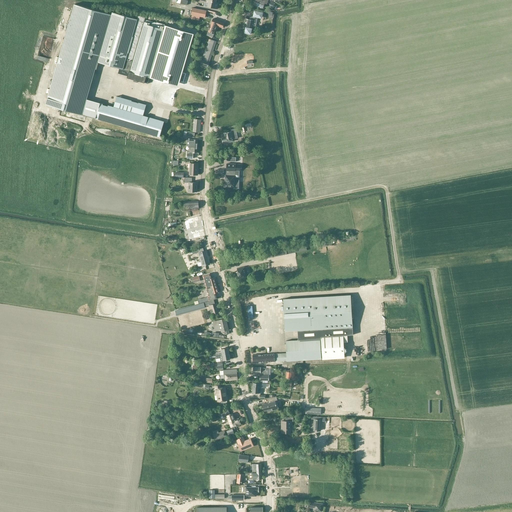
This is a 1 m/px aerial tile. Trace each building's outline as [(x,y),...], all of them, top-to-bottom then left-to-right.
[(219,3),(216,2),(208,0),(200,0),(200,1),(208,3),(208,6),(218,8),(219,3)] [(267,4),(268,0),(255,0),(254,4),(263,8),(265,3),(267,4)] [(111,14),(74,4),(47,103),(95,119),(100,101),(87,97),(97,62),(130,71),(129,72),(150,78),(151,74),(166,78),(165,80),(162,91),(155,88),(153,93),(161,95),(160,101),(165,102),(168,92),(170,92),(169,95),(176,97),(177,94),(176,93),(179,81),(191,38),(188,37),(189,33),(167,27),(166,31),(163,30),(163,29),(165,30),(166,25),(157,22),(156,23),(146,19),(144,23),(136,21),(138,15),(126,12),(125,16),(112,12),(111,14)] [(199,16),(205,18),(206,11),(193,8),(191,15),(193,15),(192,18),(199,19),(199,16)] [(251,21),(247,20),(245,30),(246,30),(246,34),(252,35),(253,29),(253,27),(257,28),(258,19),(254,18),(252,17),(251,21)] [(224,22),(216,19),(213,18),(213,19),(211,22),(212,23),(213,23),(208,35),(213,37),(217,26),(219,27),(219,25),(223,27),(224,22)] [(209,61),(216,41),(210,39),(203,57),(202,56),(200,64),(208,67),(210,61),(209,61)] [(117,96),(116,101),(114,107),(100,103),(96,119),(132,129),(159,137),(164,121),(144,116),(147,104),(117,96)] [(200,132),(201,119),(194,118),(193,131),(200,132)] [(238,138),(237,134),(237,132),(241,132),(240,129),(234,130),(234,131),(232,131),(233,133),(224,135),(225,138),(223,139),(224,145),(234,142),(234,139),(238,138)] [(197,148),(197,145),(190,145),(190,146),(189,146),(189,150),(188,150),(188,153),(187,153),(187,159),(193,159),(193,153),(197,153),(197,150),(198,149),(198,148),(197,148)] [(198,168),(198,163),(190,163),(190,174),(197,175),(197,168),(198,168)] [(236,164),(227,164),(226,175),(225,175),(225,181),(224,181),(224,187),(236,187),(237,186),(238,183),(237,182),(235,182),(235,173),(233,173),(233,171),(235,171),(236,164)] [(184,182),(184,186),(189,186),(189,192),(197,192),(198,182),(192,182),(192,178),(185,178),(184,182)] [(286,249),(287,254),(307,250),(306,245),(286,249)] [(192,251),(188,252),(188,255),(198,253),(202,266),(202,267),(206,266),(206,265),(210,264),(207,250),(204,251),(203,248),(192,251)] [(273,256),(272,252),(253,256),(254,261),(273,257),(273,256)] [(235,273),(235,274),(236,278),(248,275),(246,275),(244,266),(245,266),(237,268),(237,271),(235,271),(235,273)] [(205,278),(208,287),(216,285),(214,277),(211,278),(210,273),(204,275),(205,278)] [(219,292),(216,285),(208,287),(207,287),(208,292),(209,296),(201,298),(197,299),(199,303),(209,300),(217,298),(216,294),(215,294),(215,293),(219,292)] [(275,362),(281,362),(287,362),(288,362),(288,363),(290,363),(290,362),(322,360),(321,356),(322,356),(322,359),(344,358),(344,343),(348,342),(347,335),(353,335),(351,295),(283,299),(285,332),(300,331),(301,341),(286,342),(287,354),(274,355),(254,356),(254,364),(275,362)] [(214,300),(205,302),(207,306),(210,305),(212,314),(220,312),(217,303),(215,303),(214,300)] [(199,304),(175,311),(176,314),(200,308),(199,304)] [(225,334),(230,333),(226,318),(213,322),(216,331),(220,330),(221,331),(224,330),(225,334)] [(215,350),(215,356),(229,353),(228,347),(221,349),(222,352),(217,353),(216,350),(215,350)] [(268,368),(261,368),(254,368),(254,374),(260,374),(260,375),(260,380),(269,381),(269,375),(267,375),(268,368)] [(223,371),(220,371),(220,375),(224,375),(225,374),(226,381),(237,380),(236,369),(223,370),(223,371)] [(261,393),(261,388),(266,388),(266,385),(260,384),(260,385),(253,384),(253,393),(259,394),(259,393),(261,393)] [(217,392),(218,400),(219,401),(226,400),(224,387),(221,388),(221,385),(215,386),(215,392),(217,392)] [(278,401),(276,396),(267,398),(268,404),(263,405),(265,411),(267,410),(268,412),(277,409),(276,404),(278,403),(278,401)] [(233,414),(230,415),(229,413),(230,413),(228,408),(218,412),(220,416),(227,414),(227,416),(232,427),(241,424),(239,419),(235,420),(233,414)] [(311,417),(311,419),(314,419),(313,431),(321,431),(322,419),(321,419),(321,417),(311,417)] [(291,422),(293,422),(293,418),(286,418),(286,422),(282,422),(282,434),(291,434),(291,422)] [(225,431),(213,435),(215,441),(227,437),(225,431)] [(233,440),(230,441),(232,445),(237,442),(238,444),(241,451),(253,445),(250,439),(245,441),(243,436),(236,439),(234,441),(233,440)] [(262,479),(262,471),(253,472),(250,472),(250,479),(253,479),(256,479),(262,479)] [(246,487),(243,487),(243,492),(246,492),(246,496),(256,496),(256,491),(258,491),(258,487),(246,487)] [(322,504),(311,502),(310,507),(314,508),(314,510),(321,511),(322,504)]
